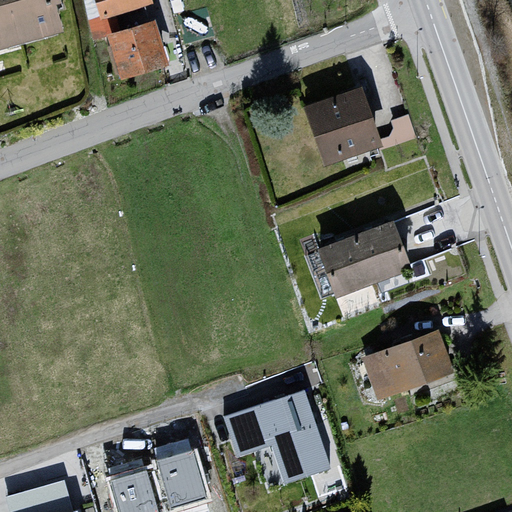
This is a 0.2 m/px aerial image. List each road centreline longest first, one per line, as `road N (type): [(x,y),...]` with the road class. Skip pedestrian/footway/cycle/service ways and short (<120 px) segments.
road 1 (residential): [(428,5),(0,162)]
road 2 (residential): [(428,5),(511,249)]
road 3 (unknown): [(0,481),(242,397)]
